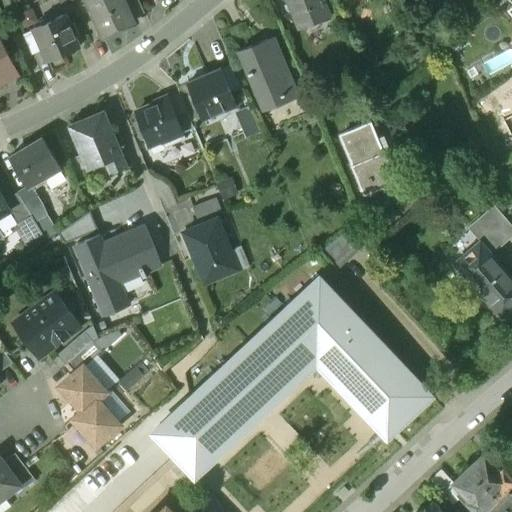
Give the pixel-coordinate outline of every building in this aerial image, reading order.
[(124,0),(85,0),(102,37),(120,28),(117,21),(132,15),(124,0)] [(322,0),(287,0),(300,30),(329,18),(322,0)] [(78,49),(64,16),(33,29),(34,32),(43,52),(47,62),(78,49)] [(245,23),(229,29),(238,52),(239,51),(255,45),(245,23)] [(34,32),(23,36),(32,57),(43,52),(34,32)] [(255,45),(239,51),(264,110),(297,97),(273,38),(255,45)] [(16,72),(0,41),(0,85),(3,84),(1,79),(16,72)] [(242,89),(232,65),(221,70),(230,93),(242,89)] [(221,70),(188,84),(202,119),(235,106),(230,93),(221,70)] [(179,93),(168,98),(177,120),(188,115),(179,93)] [(168,98),(155,103),(155,105),(136,113),(143,131),(138,133),(141,140),(146,138),(149,145),(161,140),(161,142),(183,133),(177,120),(168,98)] [(260,133),(250,108),(237,113),(247,138),(260,133)] [(103,114),(70,128),(82,157),(88,172),(89,172),(106,164),(111,175),(126,169),(103,114)] [(371,121),(343,132),(356,163),(351,165),(364,195),(397,182),(385,152),(384,152),(371,121)] [(42,139),(9,159),(28,190),(60,170),(42,139)] [(82,157),(67,163),(76,185),(92,179),(89,172),(88,172),(82,157)] [(0,241),(3,240),(0,234),(0,218),(9,213),(5,206),(7,204),(0,192),(0,241)] [(47,218),(35,197),(23,205),(35,225),(47,218)] [(215,198),(192,207),(199,226),(217,219),(218,221),(224,218),(215,198)] [(199,226),(184,232),(205,283),(238,270),(218,221),(217,219),(199,226)] [(99,236),(75,246),(103,316),(122,308),(113,285),(141,274),(143,280),(146,278),(143,270),(159,263),(145,228),(103,245),(99,236)] [(342,234),(321,250),(338,268),(357,250),(342,234)] [(480,243),(455,265),(469,281),(494,259),(480,243)] [(511,310),(511,278),(494,259),(469,281),(501,317),(500,317),(502,319),(511,310)] [(66,267),(55,274),(61,284),(72,277),(66,267)] [(319,274),(159,423),(194,460),(317,345),(388,420),(424,387),(319,274)] [(54,292),(13,323),(39,357),(80,327),(54,292)] [(85,332),(58,356),(66,365),(93,341),(85,332)] [(93,341),(66,365),(74,374),(83,365),(84,366),(101,351),(93,341)] [(0,371),(12,363),(0,346),(0,371)] [(188,353),(164,372),(172,382),(196,363),(188,353)] [(74,374),(59,387),(81,412),(82,413),(97,399),(98,400),(107,392),(84,366),(83,365),(74,374)] [(97,399),(82,413),(81,412),(72,420),(96,447),(120,425),(98,400),(97,399)] [(295,434),(319,421),(307,401),(284,414),(295,434)] [(35,482),(15,454),(3,463),(19,486),(18,487),(22,491),(35,482)] [(501,473),(484,454),(468,469),(500,502),(509,494),(505,489),(511,482),(511,480),(503,471),(501,473)] [(0,459),(0,500),(18,487),(19,486),(3,463),(0,459)] [(500,502),(468,469),(454,483),(470,500),(467,502),(475,511),(481,511),(487,507),(491,511),(500,502)] [(511,508),(511,496),(509,494),(500,502),(509,511),(511,508)] [(426,508),(416,511),(415,511),(443,511),(434,502),(426,509),(426,508)] [(508,511),(509,511),(500,502),(491,511),(508,511)]
